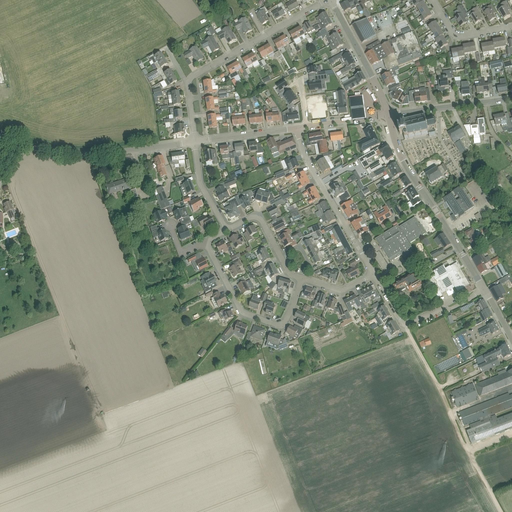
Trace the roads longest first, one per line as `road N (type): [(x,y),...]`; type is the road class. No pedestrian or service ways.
road 1 (residential): [(500,511),(405,324)]
road 2 (tertiary): [(195,141),(68,154),(13,142)]
road 3 (residential): [(302,278),(278,326),(238,307),(208,241)]
road 4 (residential): [(188,85),(329,0)]
road 5 (residential): [(355,242),(297,128)]
road 6 (tertiary): [(389,114),(511,99)]
